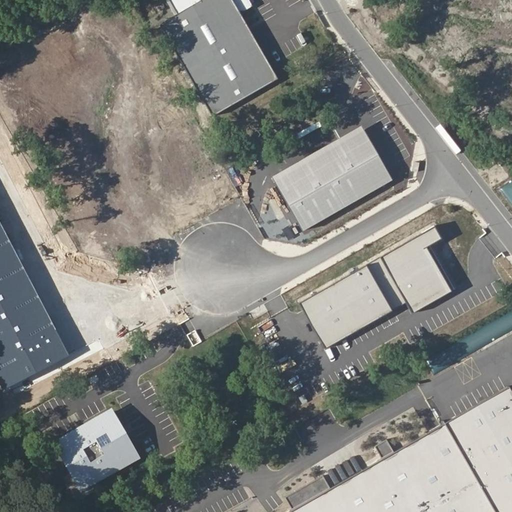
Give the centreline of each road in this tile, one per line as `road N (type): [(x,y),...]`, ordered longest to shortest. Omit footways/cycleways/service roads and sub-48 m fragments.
road 1 (unclassified): [(457,165),(280,266),(223,261)]
road 2 (unclassified): [(331,0),(457,165)]
